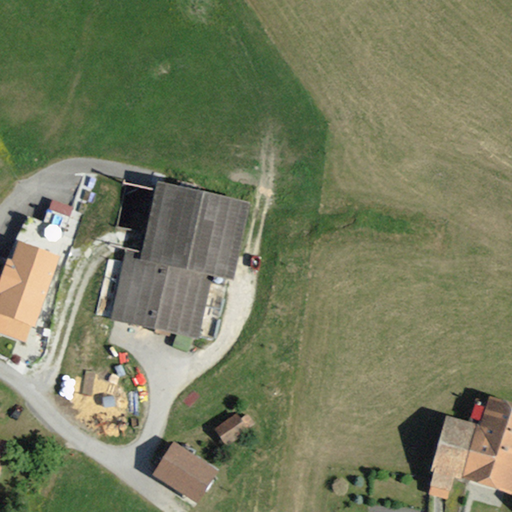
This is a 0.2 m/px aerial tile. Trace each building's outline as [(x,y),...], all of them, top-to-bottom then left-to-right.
[(249,204),(158,185),(144,252),(123,247),(108,318),(200,337),(214,271),(234,275),(249,204)] [(60,257),(18,242),(12,259),(8,257),(0,278),(0,332),(25,341),(31,325),(34,326),(60,257)] [(481,429),(445,418),(422,492),(449,500),(456,478),(510,495),(511,489),(511,404),(490,398),(481,429)] [(236,413),(214,430),(227,446),(249,430),(236,413)] [(219,466),(170,439),(150,474),(199,501),(219,466)]
